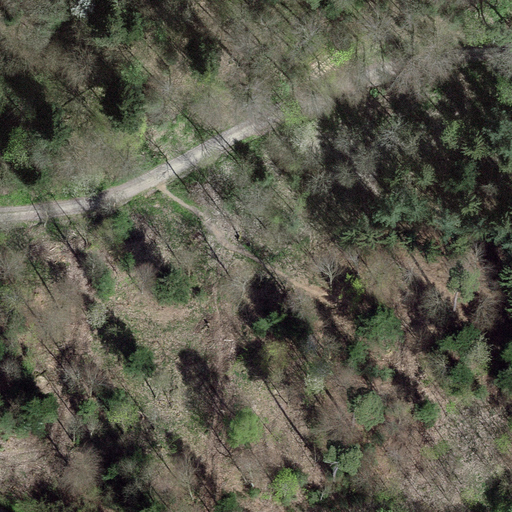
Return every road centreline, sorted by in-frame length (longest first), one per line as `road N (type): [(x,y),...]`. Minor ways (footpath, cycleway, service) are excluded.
road 1 (track): [(153,180),(337,86),(511,51)]
road 2 (track): [(153,180),(73,212),(0,215)]
